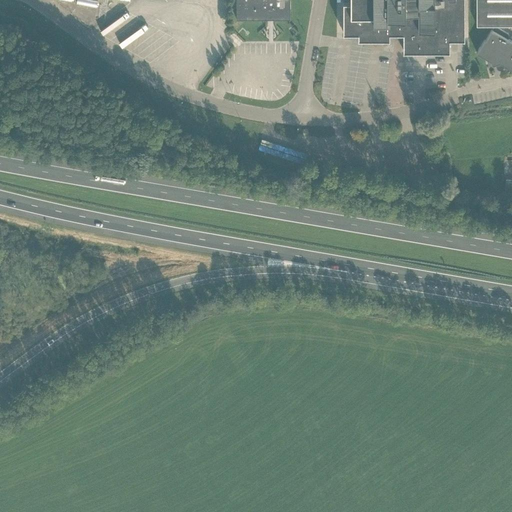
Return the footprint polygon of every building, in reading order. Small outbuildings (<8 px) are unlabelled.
[(55,0),(45,0),(61,11),(64,6),(55,0)] [(236,0),(237,20),(290,20),(289,0),(236,0)] [(464,38),(463,0),(350,0),(350,2),(343,2),(343,34),(358,33),(358,40),(389,40),(389,33),(403,33),(402,52),(447,51),(449,51),(449,38),(464,38)] [(511,25),(511,0),(476,0),(476,26),(495,26),(495,27),(493,30),(492,30),(486,40),(484,41),(476,53),(491,62),(492,65),(500,63),(511,69),(511,41),(507,38),(508,36),(507,33),(496,27),(496,26),(511,25)] [(261,380),(266,382),(271,372),(267,369),(261,380)]
